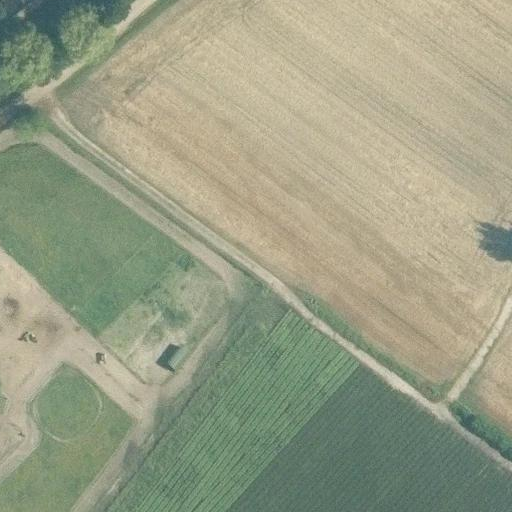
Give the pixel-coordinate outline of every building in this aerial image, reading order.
[(5,0),(20,17),(39,0),(5,0)] [(175,511),(206,511),(330,340),(310,326),(175,511)] [(259,331),(221,386),(233,395),(272,340),(259,331)] [(484,384),(511,402),(511,372),(498,363),(484,384)] [(273,511),(304,511),(396,388),(375,373),(273,511)] [(481,426),(511,446),(511,415),(495,405),(481,426)] [(511,511),(511,473),(503,466),(464,511),(511,511)]
